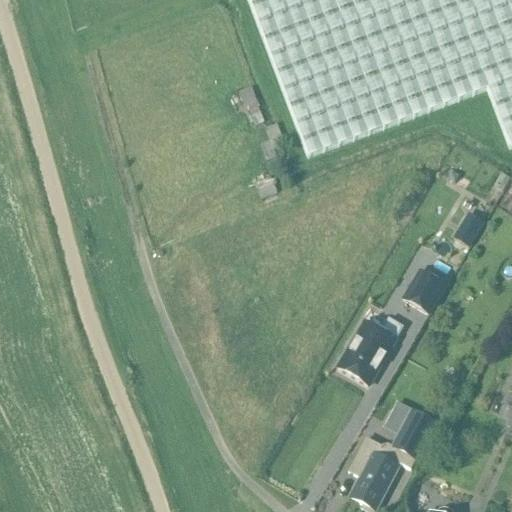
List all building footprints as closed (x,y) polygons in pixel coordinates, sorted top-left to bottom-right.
[(511,0),(246,0),(307,161),(487,93),(509,152),(511,150),(511,0)] [(252,90),(242,93),(253,123),(263,119),(252,90)] [(419,275),(402,304),(427,319),(444,290),(419,275)] [(365,326),(337,373),(351,381),(352,380),(361,385),(360,386),(367,390),(402,331),(388,323),(380,335),(365,326)] [(440,426),(454,403),(443,397),(429,420),(440,426)] [(358,482),(348,502),(368,511),(376,511),(397,470),(396,469),(397,467),(409,473),(432,426),(395,408),(383,431),(395,437),(387,455),(363,443),(353,464),(358,466),(352,479),(358,482)]
